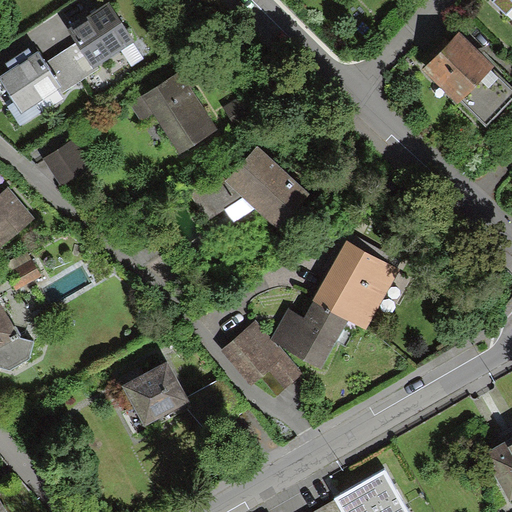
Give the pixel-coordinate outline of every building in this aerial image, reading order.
[(133,41),(109,3),(69,28),(78,42),(93,66),(97,64),(133,41)] [(78,42),(45,64),(61,88),(63,92),(100,69),(97,64),(93,66),(78,42)] [(511,98),(511,92),(457,42),(426,75),(484,128),(511,98)] [(45,64),(38,52),(0,76),(0,77),(16,102),(10,106),(22,125),(40,113),(35,105),(61,88),(45,64)] [(182,70),(132,103),(144,122),(153,117),(178,155),(220,128),(182,70)] [(74,141),(43,159),(60,188),(91,170),(74,141)] [(312,195),(258,146),(224,182),(194,198),(206,221),(243,198),(280,231),(312,195)] [(0,243),(3,247),(36,219),(9,188),(0,196),(0,243)] [(287,310),(269,342),(254,324),(224,349),(253,382),(261,375),(277,395),(310,359),(319,365),(347,313),(365,322),(391,270),(344,245),(303,317),(287,310)] [(27,252),(2,264),(15,290),(40,277),(27,252)] [(0,303),(0,365),(11,369),(30,359),(34,341),(21,337),(0,303)] [(167,361),(122,384),(144,427),(186,405),(189,403),(186,397),(167,361)] [(213,437),(250,407),(224,377),(186,397),(189,403),(186,405),(213,437)] [(511,496),(511,434),(509,436),(486,448),(511,497),(511,496)] [(344,511),(408,511),(383,467),(335,494),(344,511)] [(0,511),(8,511),(0,497),(0,511)] [(337,511),(330,499),(309,511),(337,511)]
